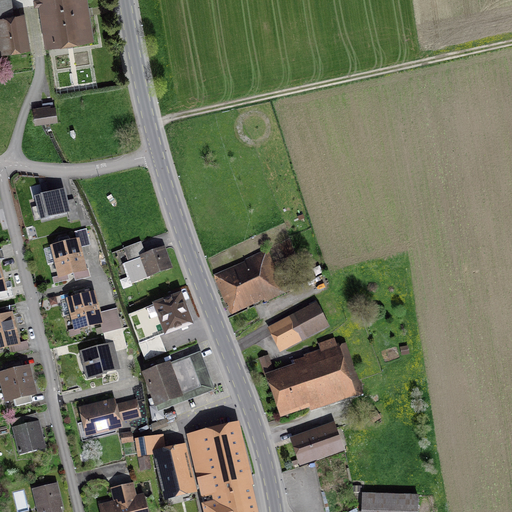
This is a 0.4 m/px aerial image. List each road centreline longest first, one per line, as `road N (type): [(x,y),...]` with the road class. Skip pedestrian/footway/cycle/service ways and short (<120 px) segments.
road 1 (primary): [(275,511),(256,430),(158,154)]
road 2 (track): [(150,123),(511,42)]
road 3 (residential): [(79,511),(0,167)]
road 4 (residential): [(158,154),(74,171),(0,163)]
road 5 (primary): [(158,154),(125,0)]
